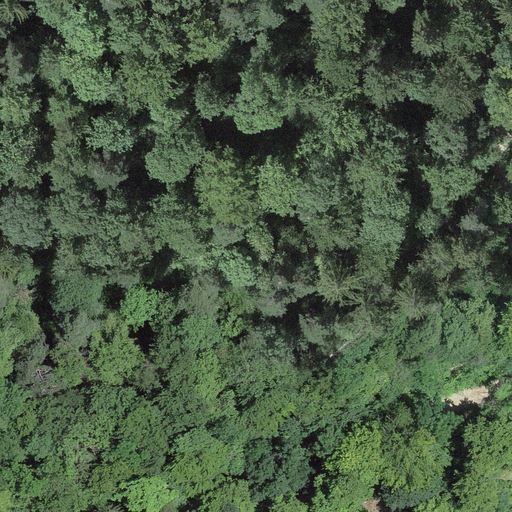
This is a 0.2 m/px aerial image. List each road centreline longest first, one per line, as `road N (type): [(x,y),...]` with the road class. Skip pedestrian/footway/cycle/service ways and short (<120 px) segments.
road 1 (track): [(511,384),(276,458),(183,511)]
road 2 (track): [(480,0),(511,192)]
